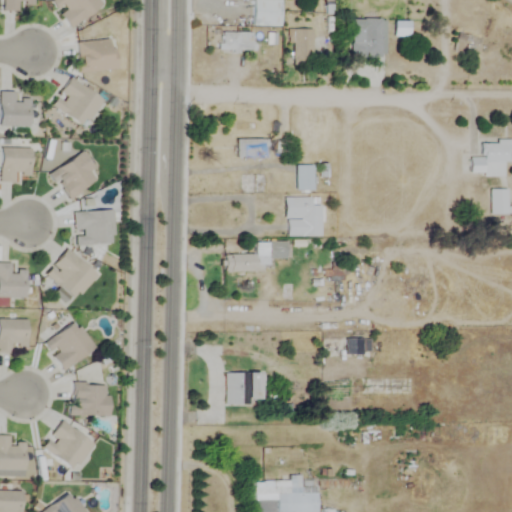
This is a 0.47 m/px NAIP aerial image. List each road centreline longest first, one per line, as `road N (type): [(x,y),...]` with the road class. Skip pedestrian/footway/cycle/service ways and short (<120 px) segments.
road 1 (track): [(202,309),(331,308),(358,296),(442,173),(447,140),(391,98),(173,93)]
road 2 (secondary): [(151,0),(139,511)]
road 3 (secondary): [(162,511),(174,0)]
